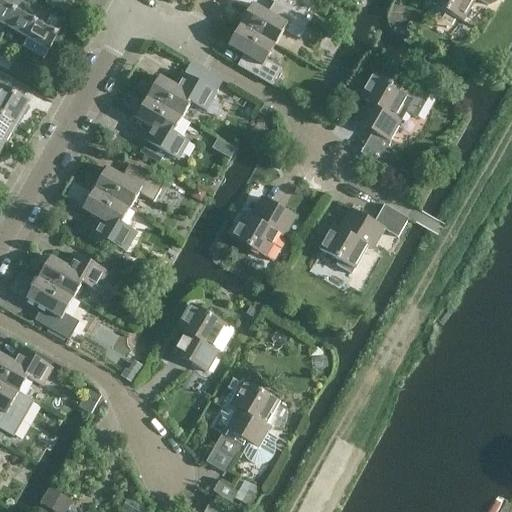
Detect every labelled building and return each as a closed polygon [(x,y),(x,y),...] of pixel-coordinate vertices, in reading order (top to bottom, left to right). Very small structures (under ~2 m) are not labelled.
[(0,0),(0,22),(6,26),(20,0),(0,0)] [(25,0),(20,0),(6,26),(26,38),(42,10),(25,0)] [(268,0),(273,3),(274,2),(303,20),(303,19),(313,3),(307,0),(268,0)] [(427,0),(427,1),(464,22),(476,0),(477,0),(482,3),(487,6),(495,3),(496,0),(427,0)] [(240,26),(275,46),(284,31),(299,39),(308,22),(303,19),(303,20),(274,2),(273,3),(268,13),(252,4),(240,26)] [(43,60),(64,23),(42,10),(26,38),(27,38),(21,47),(43,60)] [(275,46),(240,26),(228,47),(243,56),(237,66),(271,86),(281,70),(266,61),(275,46)] [(11,63),(0,56),(0,67),(7,71),(11,63)] [(14,60),(11,63),(7,71),(29,84),(35,72),(14,60)] [(0,73),(0,116),(16,126),(21,116),(23,117),(26,116),(30,110),(29,107),(27,106),(28,104),(21,100),(27,89),(0,73)] [(147,98),(182,118),(191,103),(206,112),(216,93),(182,74),(175,85),(159,77),(147,98)] [(388,141),(400,120),(405,113),(415,119),(426,99),(410,90),(407,94),(373,75),(359,99),(366,102),(354,122),(373,133),(361,154),(383,167),(395,145),(388,141)] [(182,118),(147,98),(135,119),(150,128),(143,140),(178,160),(188,142),(173,134),(182,118)] [(0,144),(4,146),(16,126),(0,116),(0,144)] [(276,168),(280,167),(282,163),(281,159),(277,157),(274,158),(271,162),(272,166),(276,168)] [(94,191),(129,211),(139,194),(153,203),(164,185),(129,165),(122,176),(107,168),(94,191)] [(129,211),(94,191),(82,211),(97,220),(91,232),(125,251),(135,233),(121,225),(129,211)] [(284,238),(296,217),(262,198),(250,218),(244,214),(230,238),(265,258),(279,235),(284,238)] [(319,250),(339,261),(336,267),(351,275),(367,247),(372,250),(384,231),(398,238),(408,219),(384,206),(374,223),(351,210),(339,229),(333,226),(319,250)] [(38,280),(73,300),(82,284),(97,292),(108,274),(73,254),(66,266),(51,257),(38,280)] [(73,300),(38,280),(26,300),(41,309),(35,321),(69,341),(79,323),(64,314),(73,300)] [(172,353),(206,373),(218,351),(213,348),(226,326),(191,306),(178,330),(184,333),(172,353)] [(0,383),(18,394),(28,378),(42,387),(53,369),(18,349),(11,361),(0,354),(0,383)] [(135,376),(125,370),(121,377),(130,383),(135,376)] [(270,460),(273,456),(274,453),(275,449),(274,445),(278,439),(267,433),(271,428),(265,425),(279,402),(244,382),(241,381),(236,385),(233,389),(231,392),(228,395),(225,398),(223,401),(223,402),(230,406),(237,410),(227,427),(226,427),(224,430),(248,443),(243,453),(244,456),(247,460),(250,463),(255,465),(259,465),(263,465),(267,463),(270,460)] [(18,394),(0,383),(0,427),(14,436),(25,418),(10,409),(18,394)] [(207,463),(228,472),(240,442),(219,433),(207,463)] [(258,489),(244,481),(234,499),(249,507),(258,489)] [(49,489),(40,505),(52,511),(65,511),(72,502),(49,489)] [(232,511),(211,500),(204,511),(232,511)]
